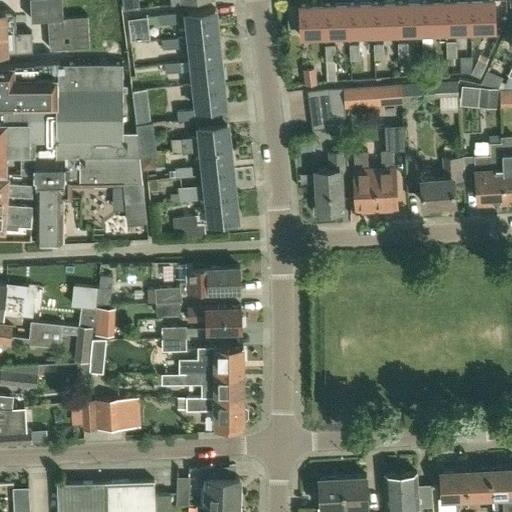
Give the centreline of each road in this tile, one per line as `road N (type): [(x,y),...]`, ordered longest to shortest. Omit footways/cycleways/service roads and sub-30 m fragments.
road 1 (residential): [(0,459),(278,445)]
road 2 (residential): [(282,244),(255,0)]
road 3 (residential): [(278,445),(511,435)]
road 4 (residential): [(282,244),(511,232)]
road 5 (residential): [(278,445),(282,244)]
